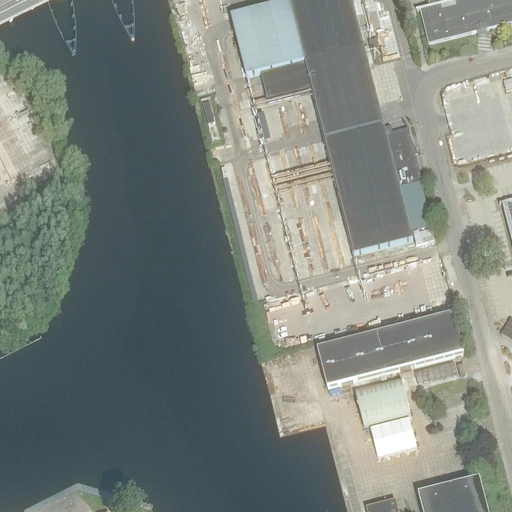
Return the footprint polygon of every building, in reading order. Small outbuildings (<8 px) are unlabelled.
[(288,0),(289,4),(230,18),(246,79),(260,75),(267,104),(312,93),(354,258),(413,243),(410,234),(432,228),(420,184),(422,184),(408,130),(392,134),(391,128),(384,130),(365,54),(362,42),(351,0),(288,0)] [(427,0),(430,8),(417,11),(417,13),(419,12),(428,46),(471,35),(480,33),(497,29),(511,25),(511,0),(461,0),(460,0),(459,0),(427,0)] [(189,52),(192,61),(205,58),(202,48),(189,52)] [(385,52),(387,61),(400,58),(398,49),(385,52)] [(511,80),(503,82),(506,93),(511,91),(511,80)] [(204,108),(210,131),(215,130),(209,107),(204,108)] [(295,224),(288,226),(297,260),(305,258),(295,224)] [(385,376),(464,356),(453,317),(375,337),(317,352),(327,391),(385,376)] [(511,322),(510,322),(501,338),(511,344),(511,322)] [(454,364),(415,374),(418,385),(456,376),(454,364)] [(465,377),(462,365),(457,367),(460,378),(465,377)] [(401,382),(354,394),(363,427),(410,415),(401,382)] [(487,511),(479,480),(448,488),(418,496),(421,511),(487,511)] [(397,511),(395,502),(366,510),(366,511),(397,511)]
